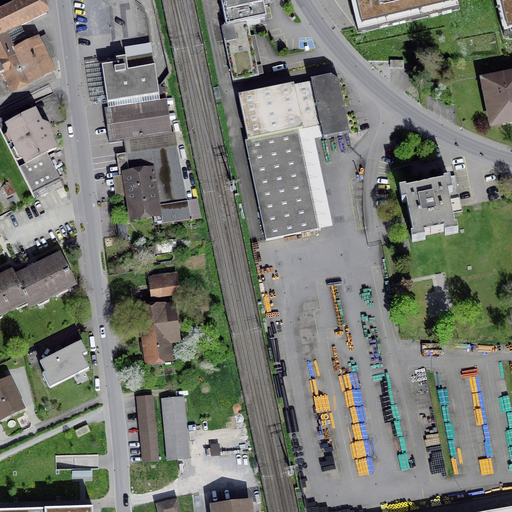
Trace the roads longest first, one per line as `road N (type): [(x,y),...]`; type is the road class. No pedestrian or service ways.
road 1 (residential): [(114,393),(64,0)]
road 2 (tertiary): [(303,0),(344,55),(399,106)]
road 3 (residential): [(399,106),(374,158),(372,228)]
road 4 (residential): [(114,393),(0,446)]
road 5 (tertiary): [(399,106),(511,160)]
